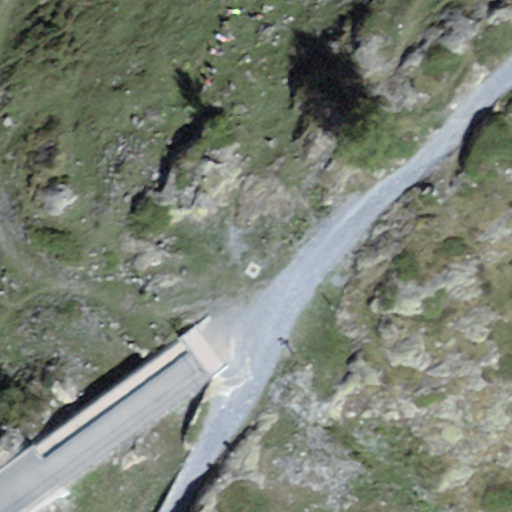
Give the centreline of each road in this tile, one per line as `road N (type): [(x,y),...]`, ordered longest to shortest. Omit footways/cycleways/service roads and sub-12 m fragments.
road 1 (track): [(511,62),(266,307)]
road 2 (track): [(266,307),(248,404),(183,511)]
